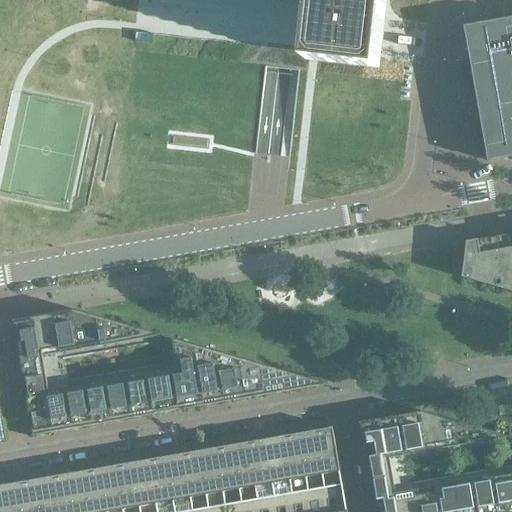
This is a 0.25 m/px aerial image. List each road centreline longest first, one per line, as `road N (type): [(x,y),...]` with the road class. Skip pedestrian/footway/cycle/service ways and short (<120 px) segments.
road 1 (residential): [(418,205),(0,277)]
road 2 (residential): [(346,398),(0,466)]
road 3 (residential): [(418,205),(438,28),(446,10),(499,0)]
road 4 (residential): [(511,370),(346,398)]
